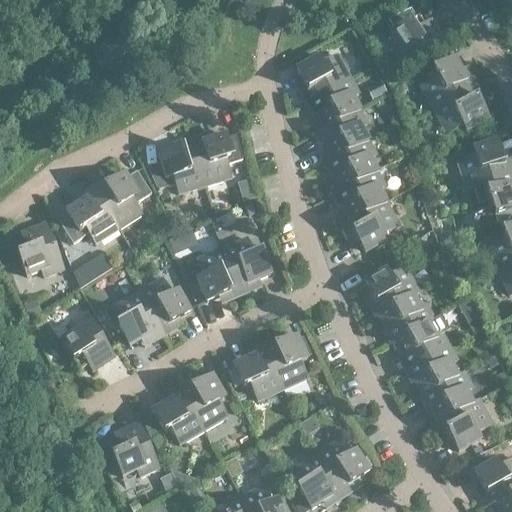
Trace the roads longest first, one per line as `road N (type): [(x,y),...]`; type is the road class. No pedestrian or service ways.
road 1 (residential): [(263,88),(166,120),(57,176),(0,220)]
road 2 (residential): [(323,292),(171,365),(85,420)]
road 3 (residential): [(323,292),(424,485)]
road 4 (residential): [(263,88),(323,292)]
